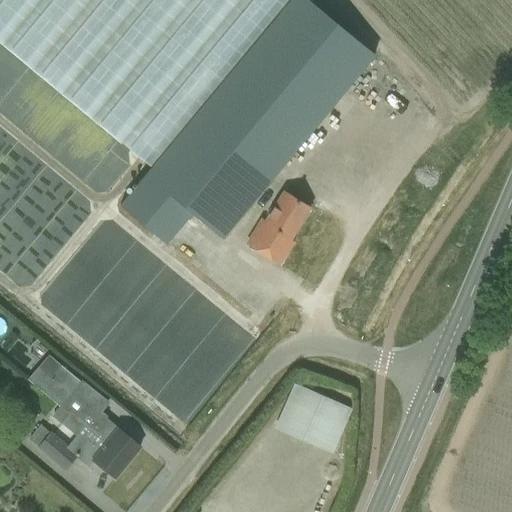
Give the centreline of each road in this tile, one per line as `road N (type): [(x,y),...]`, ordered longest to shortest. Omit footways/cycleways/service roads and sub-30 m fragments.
road 1 (unclassified): [(154,511),(281,354),(323,347),(432,382)]
road 2 (primary): [(432,382),(511,197)]
road 3 (primary): [(376,511),(432,382)]
